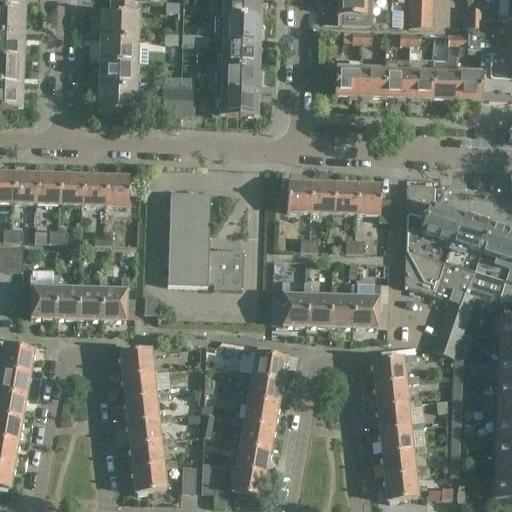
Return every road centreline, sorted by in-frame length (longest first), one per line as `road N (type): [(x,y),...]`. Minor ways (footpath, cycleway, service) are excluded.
road 1 (residential): [(104,511),(86,358),(65,358),(39,511)]
road 2 (residential): [(355,511),(346,378),(332,366),(316,371),(308,391),(290,511)]
road 3 (residential): [(63,142),(293,149)]
road 4 (residential): [(511,156),(293,149)]
road 5 (residential): [(293,149),(299,0)]
road 6 (residential): [(63,142),(67,0)]
